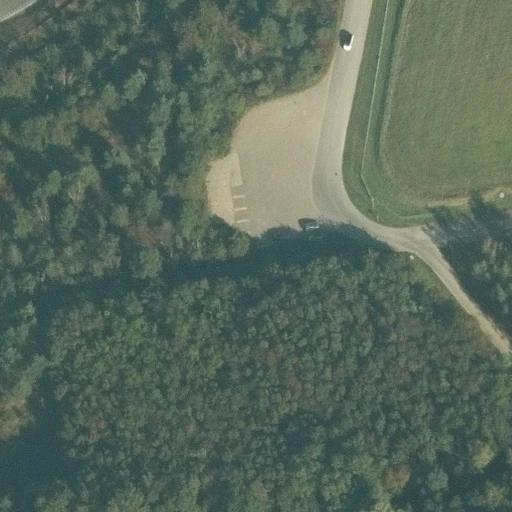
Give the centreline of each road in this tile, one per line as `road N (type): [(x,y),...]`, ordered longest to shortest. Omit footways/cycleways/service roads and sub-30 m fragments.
road 1 (track): [(0,313),(367,242)]
road 2 (track): [(412,240),(511,361)]
